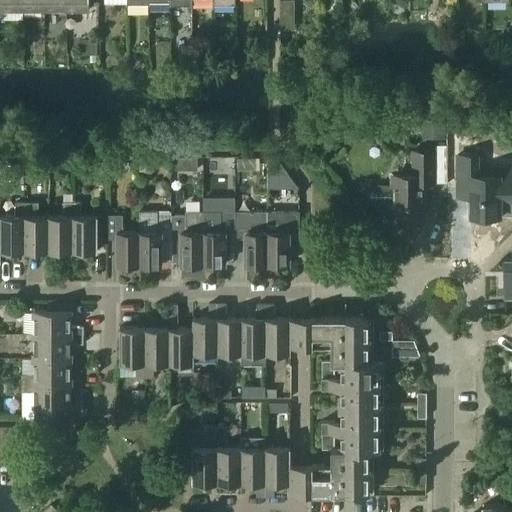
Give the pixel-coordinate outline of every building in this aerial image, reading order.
[(280,0),(280,21),(294,21),(294,0),(280,0)] [(457,116),(453,121),(453,127),(457,132),(464,132),(468,127),(468,121),(463,116),(457,116)] [(443,138),(443,118),(423,118),(423,138),(443,138)] [(446,182),(446,150),(412,150),(412,174),(393,175),(393,187),(378,187),(374,191),(374,195),(372,195),(369,197),(382,211),(393,211),(393,219),(423,219),(423,183),(446,182)] [(511,167),(499,167),(499,174),(477,174),(477,155),(457,155),(457,183),(470,183),(470,215),(511,214),(511,167)] [(172,170),(186,170),(185,157),(172,157),(172,170)] [(236,157),(236,168),(247,168),(247,157),(236,157)] [(81,159),(81,171),(92,171),(92,159),(81,159)] [(154,170),(154,163),(150,159),(143,159),(139,163),(139,170),(144,175),(150,175),(154,170)] [(276,161),(267,161),(267,178),(288,178),(276,161)] [(20,164),(1,164),(1,178),(20,178),(20,164)] [(25,173),(38,174),(38,165),(25,165),(25,173)] [(0,250),(24,250),(24,201),(14,201),(14,214),(0,214),(0,250)] [(24,250),(48,250),(48,214),(39,214),(39,201),(33,201),(24,201),(24,250)] [(71,250),(72,201),(63,201),(63,214),(48,214),(48,250),(71,250)] [(81,201),(72,201),(71,250),(97,250),(97,214),(81,214),(81,201)] [(139,215),(139,231),(139,263),(161,263),(161,239),(171,239),(171,214),(139,215)] [(171,214),(171,239),(181,239),(181,263),(203,263),(203,214),(171,214)] [(225,239),(235,238),(235,214),(203,214),(203,263),(225,263),(225,239)] [(245,263),(267,263),(268,214),(235,214),(235,238),(245,238),(245,263)] [(299,214),(284,214),(268,214),(267,263),(289,263),(289,238),(299,238),(299,214)] [(139,263),(139,231),(122,231),(122,215),(107,215),(107,239),(117,239),(117,263),(139,263)] [(177,301),(168,301),(168,326),(168,362),(193,362),(193,352),(192,326),(177,326),(177,301)] [(193,352),(217,352),(217,303),(208,303),(208,316),(192,316),(192,326),(193,352)] [(217,352),(241,352),(241,316),(226,316),(226,303),(217,303),(217,352)] [(265,363),(265,352),(265,303),(256,303),(256,316),(241,316),(241,352),(241,363),(265,363)] [(274,303),(265,303),(265,352),(290,352),(290,344),(291,344),(291,316),(274,316),(274,303)] [(34,309),(34,334),(83,334),(83,325),(69,325),(69,309),(34,309)] [(298,316),(291,316),(291,344),(299,344),(331,344),(331,339),(367,339),(367,316),(298,316)] [(144,375),(144,326),(119,326),(119,362),(135,362),(135,375),(144,375)] [(153,362),(168,362),(168,326),(144,326),(144,375),(153,375),(153,362)] [(392,330),(379,330),(379,339),(392,339),(392,330)] [(34,334),(34,358),(69,358),(69,343),(83,343),(83,334),(34,334)] [(321,360),(321,382),(378,382),(378,360),(367,360),(367,339),(331,339),(331,344),(331,360),(321,360)] [(414,339),(391,339),(392,356),(420,355),(414,339)] [(20,373),(20,382),(69,382),(69,358),(34,358),(34,373),(20,373)] [(69,407),(69,382),(20,382),(20,391),(34,391),(34,421),(69,421),(69,407)] [(378,404),(378,382),(321,382),(321,388),(341,388),(341,404),(378,404)] [(218,396),(231,396),(231,384),(218,384),(218,396)] [(242,396),(254,396),(254,390),(249,384),(242,384),(242,396)] [(144,404),(144,392),(131,392),(131,404),(144,404)] [(417,392),(417,404),(426,404),(426,392),(417,392)] [(378,426),(378,404),(341,404),(341,420),(321,420),(321,426),(378,426)] [(426,417),(426,404),(417,404),(417,417),(426,417)] [(179,460),(179,482),(217,482),(217,441),(217,426),(207,426),(208,446),(192,446),(192,460),(179,460)] [(217,441),(217,482),(241,482),(241,446),(226,446),(226,426),(217,426),(217,441)] [(378,448),(378,426),(321,426),(321,441),(321,448),(331,448),(368,448),(378,448)] [(20,429),(9,429),(9,435),(14,440),(20,440),(20,434),(20,429)] [(241,436),(241,446),(241,482),(256,482),(256,495),(265,495),(265,446),(265,436),(241,436)] [(274,482),(290,482),(290,463),(290,446),(265,446),(265,495),(274,495),(274,482)] [(331,463),(311,463),(299,463),(290,463),(290,482),(290,491),(299,491),(368,491),(368,448),(331,448),(331,463)] [(417,457),(417,468),(426,468),(426,457),(417,457)] [(426,468),(417,468),(417,481),(426,481),(426,468)] [(41,511),(58,511),(51,503),(41,511)] [(511,511),(511,503),(484,504),(483,511),(511,511)]
